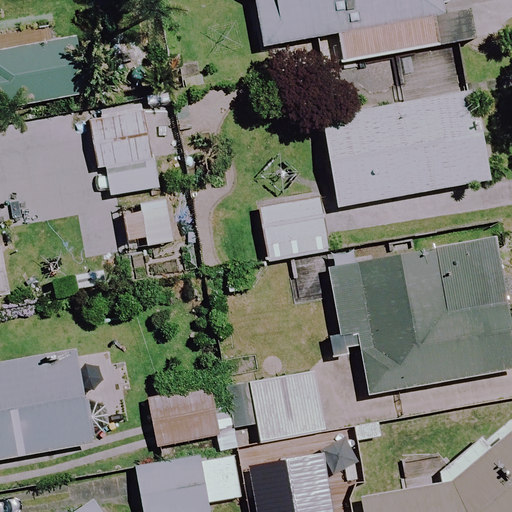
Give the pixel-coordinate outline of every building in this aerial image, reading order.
[(251,0),(260,49),(343,35),(348,65),(474,44),(469,13),(440,17),(436,0),(251,0)] [(487,183),(472,97),(321,124),(336,210),(487,183)] [(158,190),(139,101),(85,112),(104,201),(158,190)] [(165,203),(139,206),(144,249),(171,245),(165,203)] [(326,255),(318,203),(259,212),(267,264),(326,255)] [(511,347),(506,310),(495,242),(328,270),(340,340),(358,337),(369,401),(511,377),(511,347)] [(0,462),(92,446),(76,360),(0,374),(0,462)] [(323,435),(312,374),(248,385),(258,446),(323,435)] [(211,410),(208,389),(150,397),(157,447),(233,437),(229,407),(211,410)] [(511,511),(511,443),(491,419),(414,487),(361,498),(364,511),(511,511)] [(239,501),(233,459),(136,471),(140,511),(206,511),(205,506),(239,501)] [(96,511),(83,490),(49,511),(96,511)]
